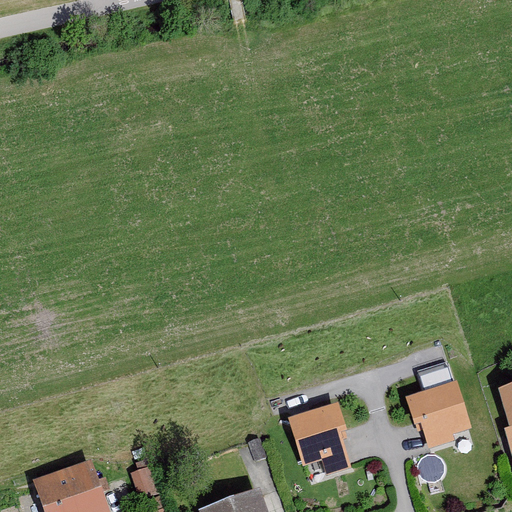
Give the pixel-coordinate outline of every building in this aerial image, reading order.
[(457,386),(406,403),(415,431),(422,429),(430,451),(456,443),(454,436),(471,430),(457,386)] [(511,391),(498,395),(508,432),(503,434),(511,464),(511,391)] [(339,406),(289,423),(303,467),(322,461),(327,477),(351,469),(342,441),(350,438),(339,406)] [(109,511),(93,463),(34,484),(43,511),(109,511)] [(144,498),(163,492),(154,463),(135,469),(144,498)] [(265,511),(259,496),(214,511),(265,511)]
